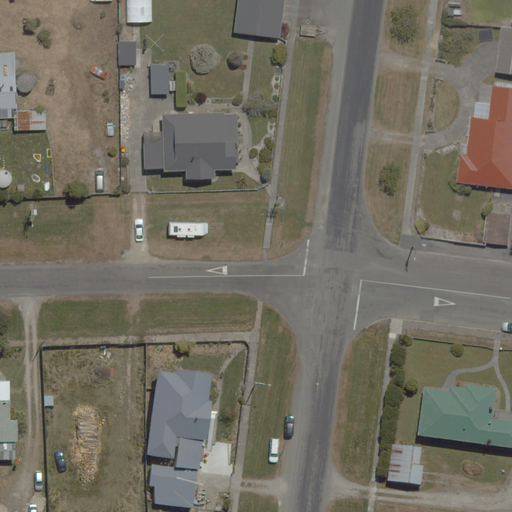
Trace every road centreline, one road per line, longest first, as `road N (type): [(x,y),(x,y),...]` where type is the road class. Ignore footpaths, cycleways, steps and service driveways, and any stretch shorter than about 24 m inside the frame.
road 1 (residential): [(0,283),(329,276)]
road 2 (residential): [(329,276),(365,0)]
road 3 (residential): [(300,511),(329,276)]
road 4 (residential): [(329,276),(511,299)]
